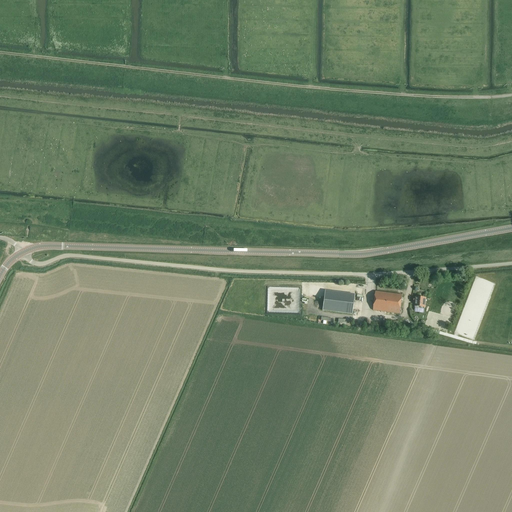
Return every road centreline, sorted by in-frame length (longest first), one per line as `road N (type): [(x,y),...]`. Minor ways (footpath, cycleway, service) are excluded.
road 1 (track): [(511,95),(319,88),(0,53)]
road 2 (unclassified): [(23,252),(34,263),(74,255),(310,275),(511,263)]
road 3 (tertiary): [(23,252),(43,245),(363,254),(511,227)]
